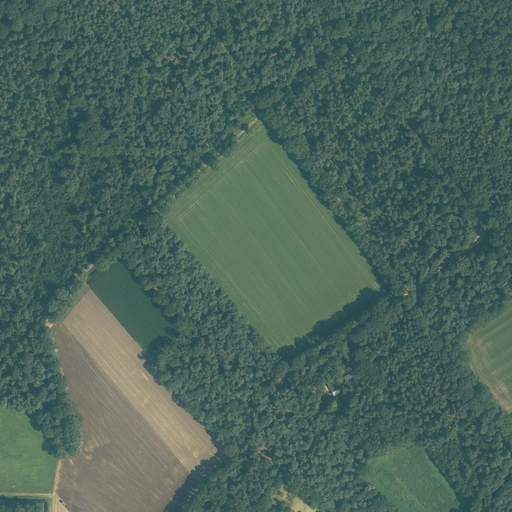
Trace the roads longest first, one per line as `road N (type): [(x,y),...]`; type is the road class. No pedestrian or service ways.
road 1 (unclassified): [(511,438),(419,304),(421,285),(480,244),(486,220),(351,37)]
road 2 (unclassified): [(0,371),(80,276),(351,37)]
road 3 (track): [(411,292),(290,365),(193,511)]
